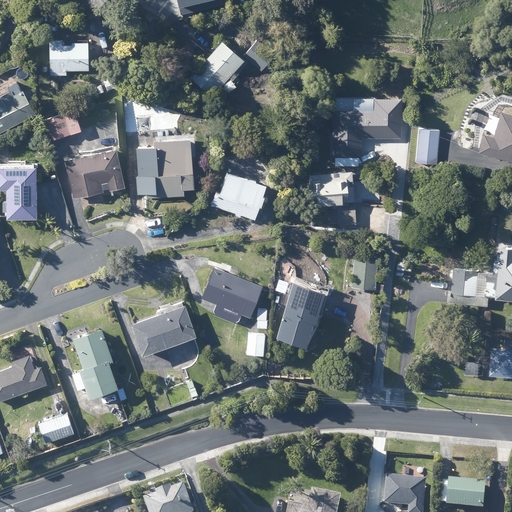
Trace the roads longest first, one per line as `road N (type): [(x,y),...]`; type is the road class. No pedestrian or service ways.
road 1 (residential): [(511,430),(290,417),(0,508)]
road 2 (residential): [(23,314),(72,255),(121,239),(134,246),(141,266),(133,282),(43,310)]
